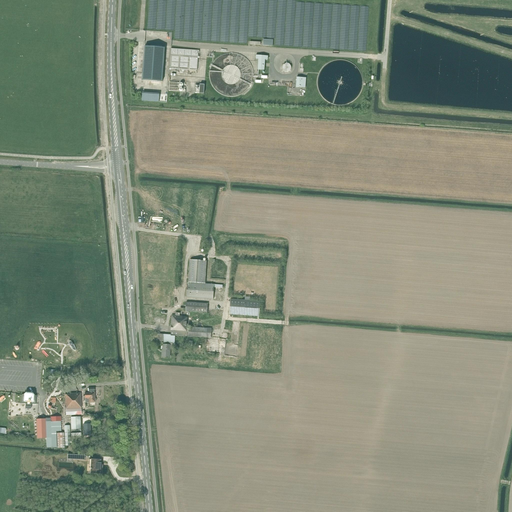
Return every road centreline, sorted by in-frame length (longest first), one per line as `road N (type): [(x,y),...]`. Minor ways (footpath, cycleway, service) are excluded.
road 1 (secondary): [(137,382),(119,171)]
road 2 (secondary): [(118,163),(112,0)]
road 3 (secondary): [(150,511),(137,382)]
